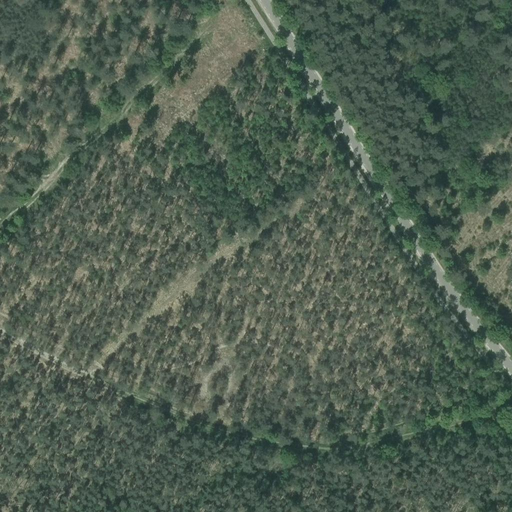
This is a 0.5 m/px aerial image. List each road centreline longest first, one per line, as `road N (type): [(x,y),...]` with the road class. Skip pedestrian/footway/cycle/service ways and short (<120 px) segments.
road 1 (track): [(0,332),(117,390),(307,451),(511,407)]
road 2 (tertiary): [(511,366),(372,173),(264,0)]
